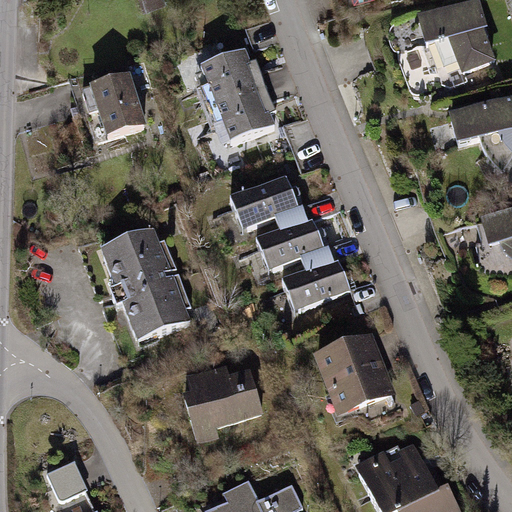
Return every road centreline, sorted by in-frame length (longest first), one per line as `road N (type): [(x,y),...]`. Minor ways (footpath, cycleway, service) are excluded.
road 1 (residential): [(511,498),(464,437),(436,382),(286,0)]
road 2 (residential): [(1,358),(40,369),(77,398),(104,432),(144,511)]
road 3 (unclassified): [(0,134),(5,0)]
